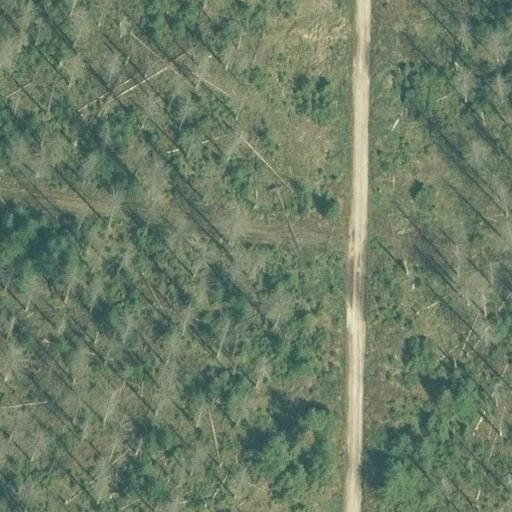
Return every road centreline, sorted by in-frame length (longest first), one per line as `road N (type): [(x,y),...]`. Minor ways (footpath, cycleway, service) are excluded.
road 1 (track): [(366,0),(354,511)]
road 2 (track): [(359,256),(511,277)]
